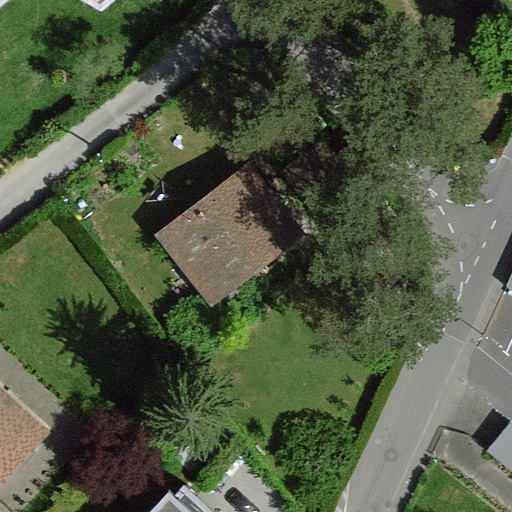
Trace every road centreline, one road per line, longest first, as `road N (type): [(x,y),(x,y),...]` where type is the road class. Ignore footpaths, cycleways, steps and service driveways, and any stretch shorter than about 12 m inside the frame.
road 1 (residential): [(487,250),(272,0)]
road 2 (residential): [(487,250),(360,511)]
